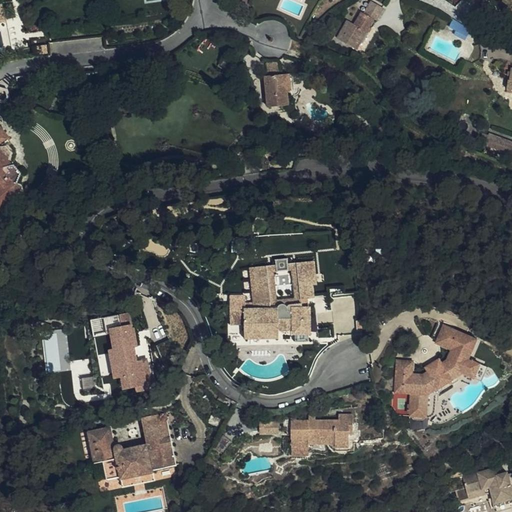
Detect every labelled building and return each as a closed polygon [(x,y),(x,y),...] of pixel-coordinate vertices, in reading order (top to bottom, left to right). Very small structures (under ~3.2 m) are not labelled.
[(345,19),(334,37),(354,48),(372,18),(374,20),(381,7),(369,0),(362,12),(359,11),(352,23),(345,19)] [(468,31),(455,25),(453,28),(451,33),(463,39),(468,31)] [(267,63),(268,76),(281,75),(280,61),(267,63)] [(511,63),(510,63),(507,74),(505,73),(503,83),(511,85),(511,87),(511,89),(510,96),(511,96),(511,63)] [(281,75),(268,76),(266,77),(268,108),(290,106),(289,92),(294,91),(292,74),(281,75)] [(31,76),(15,77),(15,80),(18,80),(18,86),(32,85),(31,76)] [(362,131),(365,124),(355,119),(352,126),(362,131)] [(0,208),(4,206),(24,189),(17,182),(22,172),(15,164),(13,164),(7,165),(12,151),(7,145),(0,146),(0,145),(9,138),(10,138),(0,125),(0,208)] [(484,142),(488,135),(483,133),(479,140),(484,142)] [(511,145),(488,135),(484,142),(484,144),(511,156),(511,145)] [(18,150),(9,138),(0,145),(0,146),(7,145),(12,151),(7,165),(13,164),(18,150)] [(295,237),(295,243),(314,241),(315,246),(318,277),(330,276),(328,259),(327,249),(326,240),(326,236),(336,235),(335,221),(302,225),(303,236),(295,237)] [(249,253),(250,238),(235,236),(234,251),(249,253)] [(357,314),(356,299),(341,299),(342,315),(357,314)] [(131,327),(128,311),(101,316),(104,333),(110,331),(113,346),(109,347),(111,359),(117,363),(119,375),(122,374),(124,384),(146,379),(142,359),(136,360),(134,347),(141,345),(140,338),(135,338),(133,327),(131,327)] [(83,338),(85,337),(92,336),(89,319),(80,321),(83,338)] [(475,377),(481,362),(470,357),(477,338),(444,323),(436,342),(451,348),(447,359),(442,362),(439,358),(426,366),(428,371),(424,374),(424,373),(413,372),(414,360),(397,359),(396,391),(411,392),(411,404),(428,405),(429,397),(429,393),(438,387),(439,388),(453,380),(453,379),(464,372),(475,377)] [(256,348),(257,354),(268,353),(268,351),(288,349),(288,347),(298,346),(295,325),(287,325),(287,328),(264,331),(263,327),(253,329),(253,332),(246,333),(248,349),(256,348)] [(92,336),(85,337),(89,363),(96,362),(92,336)] [(177,353),(170,338),(157,344),(167,367),(172,365),(169,357),(177,353)] [(96,362),(89,363),(87,363),(89,377),(81,378),(83,391),(101,388),(96,362)] [(489,366),(481,362),(475,377),(483,381),(489,366)] [(436,398),(429,397),(428,405),(427,416),(433,414),(435,412),(436,398)] [(428,405),(411,404),(409,404),(408,412),(410,412),(410,415),(427,416),(428,405)] [(122,478),(155,471),(154,469),(178,464),(167,412),(144,417),(149,443),(124,448),(123,445),(120,443),(118,444),(116,446),(111,426),(89,430),(95,462),(104,461),(108,478),(121,475),(122,478)] [(294,424),(303,459),(307,459),(307,449),(308,442),(333,443),(333,449),(332,456),(346,456),(346,455),(351,455),(351,448),(356,448),(356,439),(349,438),(350,420),(335,419),(335,426),(311,425),(312,421),(304,420),(304,425),(294,424)] [(290,459),(303,459),(294,424),(287,423),(286,436),(291,436),(290,458),(290,459)] [(279,435),(279,427),(260,426),(259,434),(279,435)] [(87,431),(81,432),(86,453),(92,452),(87,431)] [(232,442),(223,436),(215,452),(221,456),(232,442)] [(281,457),(290,458),(291,436),(286,436),(286,441),(281,441),(281,457)] [(498,511),(511,507),(511,485),(511,486),(511,485),(511,472),(508,473),(507,470),(498,473),(496,467),(450,480),(452,492),(457,490),(462,509),(472,506),(475,506),(476,508),(493,503),(495,509),(497,509),(497,511),(498,511)] [(156,480),(155,471),(122,478),(124,486),(156,480)]
